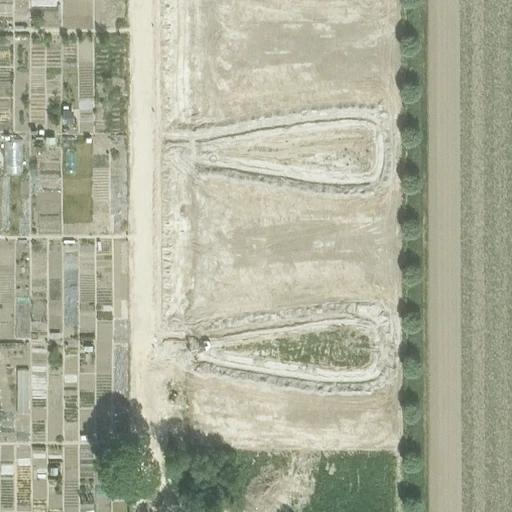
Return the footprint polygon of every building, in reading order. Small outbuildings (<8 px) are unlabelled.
[(214,0),(214,32),(232,32),(232,0),(214,0)] [(274,0),(274,40),(292,40),(291,0),(274,0)] [(369,0),(370,42),(388,42),(387,0),(369,0)] [(218,62),(218,110),(236,110),(236,62),(218,62)] [(290,62),(290,110),(308,110),(308,62),(290,62)] [(330,66),(330,84),(378,84),(378,66),(330,66)] [(214,182),(214,230),(232,230),(232,182),(214,182)] [(274,190),(274,238),(292,238),(292,190),(274,190)] [(370,192),(370,240),(388,240),(388,192),(370,192)] [(218,260),(218,308),(236,308),(236,260),(218,260)] [(290,260),(290,308),(308,308),(308,260),(290,260)] [(330,265),(330,282),(378,282),(378,265),(330,265)] [(214,381),(214,429),(232,429),(232,381),(214,381)] [(292,391),(292,439),(310,439),(310,391),(292,391)] [(340,397),(340,415),(388,415),(388,397),(340,397)]
